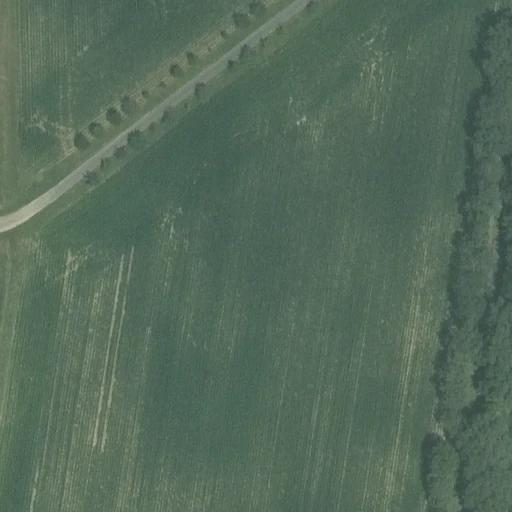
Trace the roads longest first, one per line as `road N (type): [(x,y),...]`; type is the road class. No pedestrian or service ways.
road 1 (unclassified): [(312,0),(24,218),(0,226)]
road 2 (unclassified): [(465,511),(511,192)]
